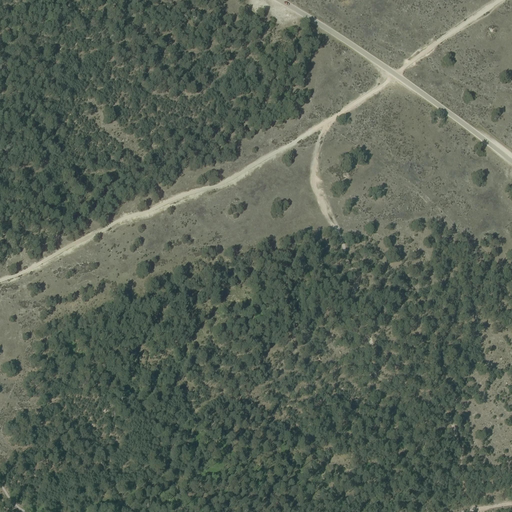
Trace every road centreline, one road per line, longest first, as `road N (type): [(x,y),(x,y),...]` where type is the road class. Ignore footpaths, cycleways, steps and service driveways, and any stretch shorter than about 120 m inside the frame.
road 1 (unknown): [(479,511),(451,421),(436,401),(380,376),(369,353),(353,301),(358,282),(318,196),(313,161),(324,125),(500,0)]
road 2 (track): [(324,125),(233,177),(113,221),(0,281)]
road 3 (unclassified): [(511,162),(278,0)]
